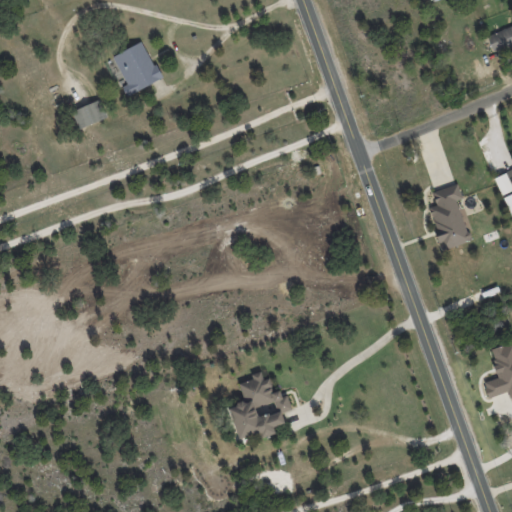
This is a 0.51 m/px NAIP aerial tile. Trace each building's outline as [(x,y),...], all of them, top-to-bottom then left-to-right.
[(511,23),(491,30),(498,49),(511,44),(511,23)] [(112,56),(126,85),(122,86),(126,96),(161,80),(143,42),(112,56)] [(107,119),(101,100),(72,109),(78,128),(107,119)] [(493,176),(511,214),(511,176),(509,170),(493,176)] [(460,183),(431,192),(437,208),(425,211),(431,232),(435,232),(443,254),(476,243),(456,199),(465,196),(460,183)] [(511,289),(507,291),(501,278),(511,274),(511,289)] [(511,339),(491,349),(498,371),(486,380),(491,395),(508,392),(511,398),(511,339)] [(238,439),(260,433),(261,438),(275,434),(273,426),(284,423),(281,412),(289,410),(283,389),(272,392),(269,378),(263,380),(261,371),(251,374),(252,379),(238,383),(243,402),(229,406),(238,439)]
